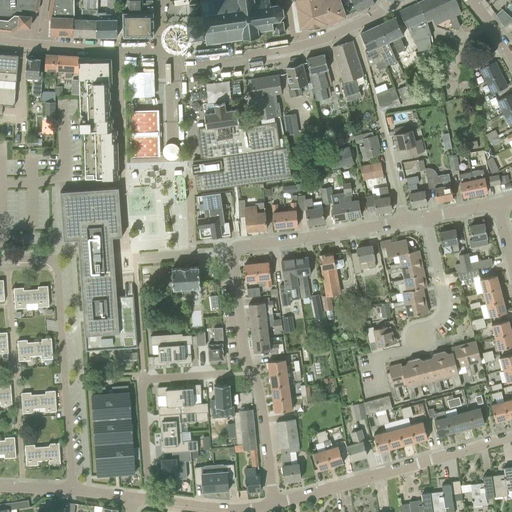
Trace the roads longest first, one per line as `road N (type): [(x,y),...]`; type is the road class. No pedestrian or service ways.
road 1 (residential): [(72,490),(56,261),(8,261)]
road 2 (residential): [(275,502),(258,389),(243,350),(234,249)]
road 3 (residential): [(275,502),(511,435)]
road 4 (residential): [(23,487),(8,261)]
road 5 (residential): [(190,63),(322,38),(390,0)]
road 6 (residential): [(227,372),(143,379),(153,500)]
road 7 (residential): [(234,249),(426,217)]
road 8 (residential): [(190,63),(140,49),(39,45)]
road 9 (residential): [(418,334),(436,324),(444,307),(426,217)]
